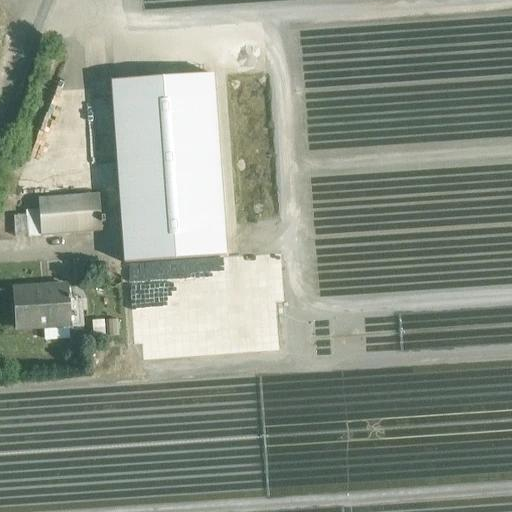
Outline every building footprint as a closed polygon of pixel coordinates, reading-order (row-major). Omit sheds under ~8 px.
[(212,76),(161,79),(175,259),(226,256),(212,76)] [(161,79),(110,83),(123,263),(175,259),(161,79)] [(99,194),(38,199),(39,211),(40,236),(102,232),(101,223),(104,223),(104,217),(101,217),(99,194)] [(39,211),(26,211),(27,237),(40,236),(39,211)] [(68,287),(13,291),(16,329),(68,325),(69,327),(82,326),(80,299),(70,299),(70,297),(69,297),(68,287)]
